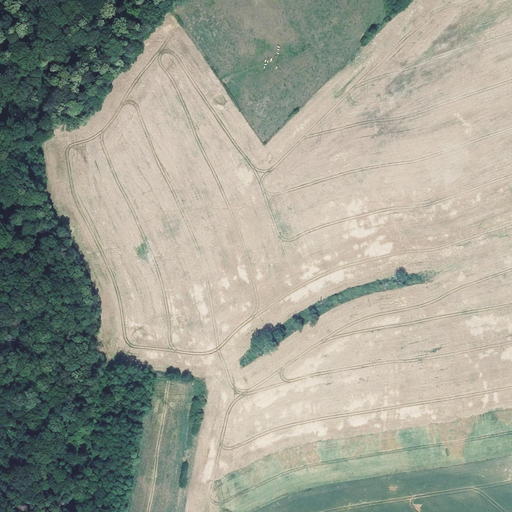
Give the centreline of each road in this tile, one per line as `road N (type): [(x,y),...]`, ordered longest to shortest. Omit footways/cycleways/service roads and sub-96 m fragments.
road 1 (track): [(0,493),(75,385),(99,375),(198,382),(176,511)]
road 2 (track): [(0,168),(65,262),(75,385)]
